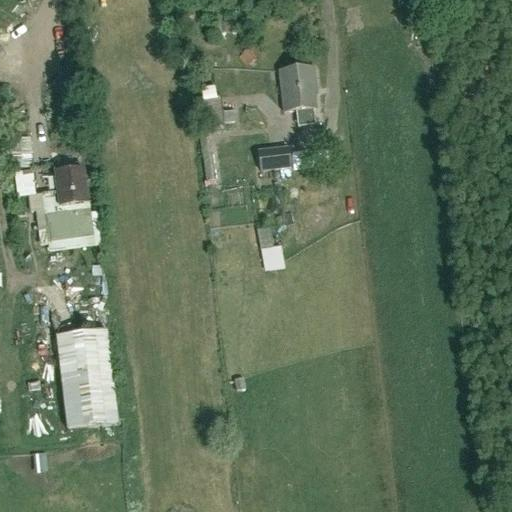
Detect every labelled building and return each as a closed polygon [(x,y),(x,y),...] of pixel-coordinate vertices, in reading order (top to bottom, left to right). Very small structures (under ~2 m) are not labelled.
[(314,91),(317,91),(314,69),(279,73),(284,115),(296,113),(298,129),(315,127),(313,112),(317,111),(314,91)] [(220,98),(205,100),(199,101),(203,136),(223,134),(220,98)] [(201,156),(212,155),(209,138),(199,140),(201,156)] [(257,153),(260,174),(291,170),(289,149),(257,153)] [(16,171),(17,194),(36,193),(34,170),(16,171)] [(51,252),(92,247),(83,170),(55,174),(57,195),(44,197),(48,230),(42,231),(44,247),(50,246),(51,252)] [(57,339),(59,364),(66,430),(102,427),(102,425),(116,423),(109,359),(106,333),(57,339)]
